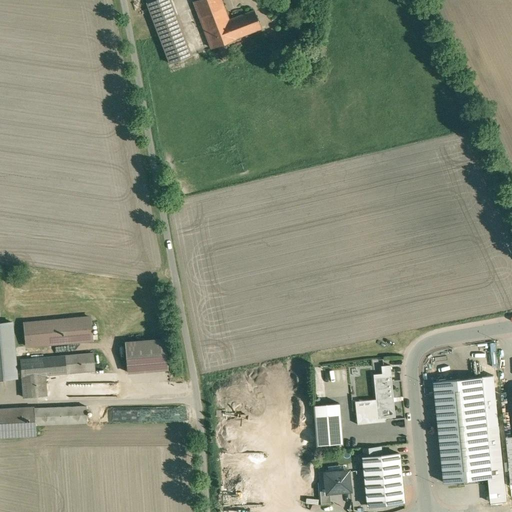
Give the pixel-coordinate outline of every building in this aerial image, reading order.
[(191,56),(169,0),(154,0),(147,3),(159,35),(170,64),(191,56)] [(219,0),(198,0),(194,2),(204,29),(227,20),(219,0)] [(227,20),(204,29),(211,48),(261,29),(254,10),(227,20)] [(90,317),(24,323),(26,346),(92,340),(91,322),(90,317)] [(93,353),(15,360),(12,322),(2,323),(0,323),(0,379),(22,378),(24,400),(47,398),(45,376),(95,372),(93,353)] [(165,339),(125,343),(128,372),(168,369),(165,339)] [(383,371),(375,371),(377,396),(380,419),(396,417),(391,363),(383,364),(383,371)] [(483,377),(434,382),(444,483),(493,478),(483,377)] [(380,419),(377,396),(356,398),(359,421),(380,419)] [(338,403),(313,405),(316,445),(341,443),(338,403)] [(34,407),(0,409),(0,437),(35,435),(34,425),(34,409),(34,407)] [(86,407),(34,409),(34,425),(87,423),(86,407)] [(399,453),(362,457),(363,470),(364,475),(367,506),(404,502),(399,453)] [(348,471),(325,473),(326,493),(349,491),(348,471)]
